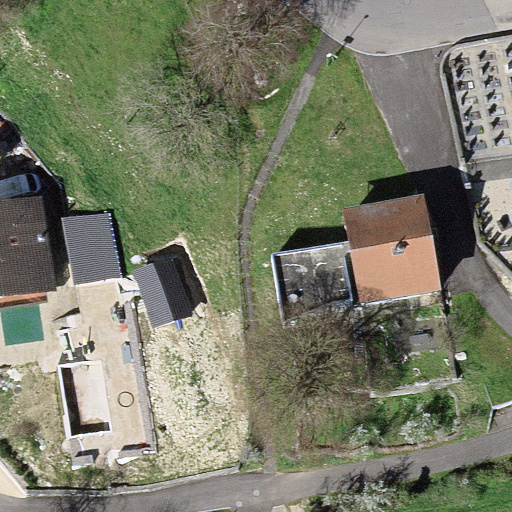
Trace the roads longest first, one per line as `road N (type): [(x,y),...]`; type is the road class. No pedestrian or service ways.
road 1 (residential): [(107,511),(380,471),(511,436)]
road 2 (residential): [(511,4),(393,15),(348,0)]
